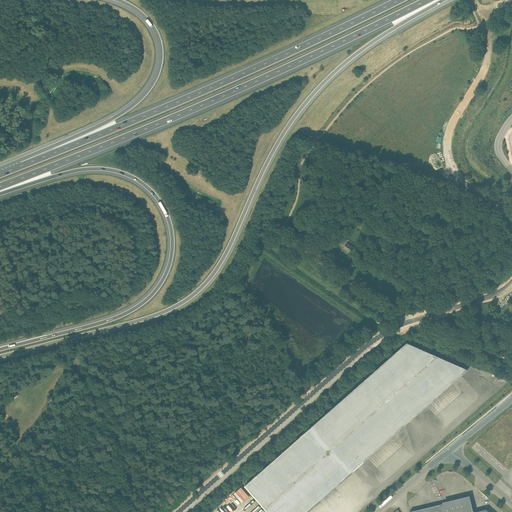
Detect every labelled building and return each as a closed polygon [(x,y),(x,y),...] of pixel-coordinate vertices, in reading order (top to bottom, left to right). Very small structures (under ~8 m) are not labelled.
[(348,222),(351,217),(346,214),(345,214),(345,213),(338,225),(339,226),(342,227),(345,221),(348,222)] [(353,225),(364,230),(367,224),(356,219),(353,225)] [(422,242),(427,238),(418,231),(414,235),(422,242)] [(344,236),(344,237),(340,242),(343,244),(344,244),(346,245),(344,248),(350,252),(353,247),(354,246),(353,245),(354,243),(344,236)] [(367,250),(375,255),(377,251),(369,246),(367,250)] [(388,441),(387,440),(388,439),(389,440),(391,438),(391,437),(392,436),(392,437),(395,434),(394,434),(408,422),(408,421),(412,418),(413,418),(427,406),(430,404),(429,403),(430,402),(431,403),(433,401),(433,400),(433,399),(434,400),(437,398),(436,397),(437,396),(437,397),(440,395),(440,394),(440,393),(441,394),(444,392),(443,391),(444,390),(444,391),(447,389),(446,388),(447,387),(448,388),(450,385),(451,384),(451,385),(454,382),(453,382),(461,375),(464,372),(464,373),(468,369),(407,342),(245,485),(269,511),(305,511),(320,500),(323,498),(322,498),(323,497),(324,497),(326,495),(326,494),(327,493),(328,494),(330,492),(330,491),(331,490),(334,488),(333,488),(339,483),(353,471),(364,461),(368,458),(371,456),(370,455),(371,455),(374,453),(374,452),(375,452),(378,450),(377,449),(378,448),(378,449),(381,447),(380,446),(381,445),(382,446),(384,444),(384,443),(385,442),(385,443),(388,441)] [(489,511),(486,509),(477,511),(473,511),(472,511),(469,497),(444,503),(430,507),(419,509),(410,511),(409,511),(489,511)]
